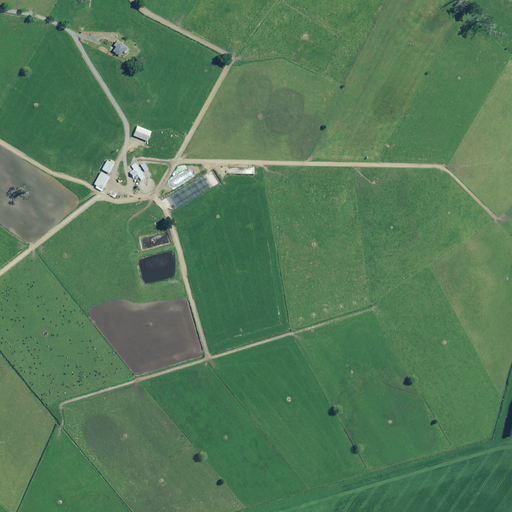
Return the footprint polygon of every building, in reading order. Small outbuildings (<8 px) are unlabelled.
[(113,46),(110,50),(119,56),(122,52),(124,53),(127,50),(124,48),(125,47),(116,40),(112,45),(113,46)] [(150,131),(137,126),(133,136),(146,141),(150,131)] [(113,164),(106,160),(101,169),(108,173),(113,164)] [(128,172),(131,177),(136,174),(140,180),(145,177),(135,162),(131,165),(133,169),(128,172)] [(148,169),(143,162),(139,164),(144,171),(148,169)] [(95,182),(93,184),(97,186),(96,189),(101,191),(109,177),(100,172),(95,182)] [(117,193),(110,189),(107,194),(114,198),(117,193)]
